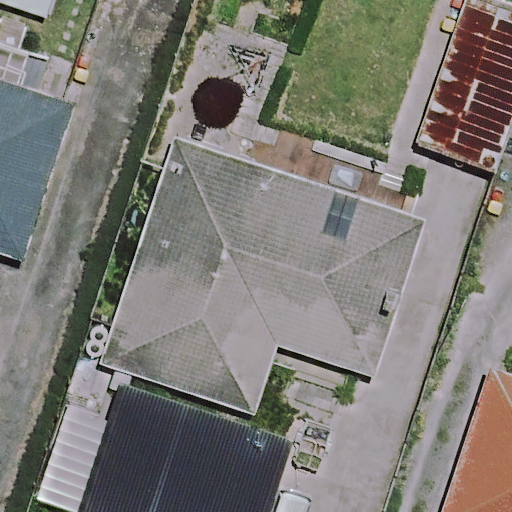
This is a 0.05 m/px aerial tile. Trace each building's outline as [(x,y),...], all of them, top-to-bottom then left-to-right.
[(500,178),(511,141),(511,24),(465,9),(418,151),(500,178)] [(30,44),(0,35),(0,250),(22,257),(64,103),(17,90),(30,44)] [(421,218),(179,140),(108,358),(253,406),(275,340),(371,371),(421,218)] [(511,511),(511,375),(497,371),(448,511),(511,511)] [(267,511),(290,440),(122,389),(84,511),(267,511)]
